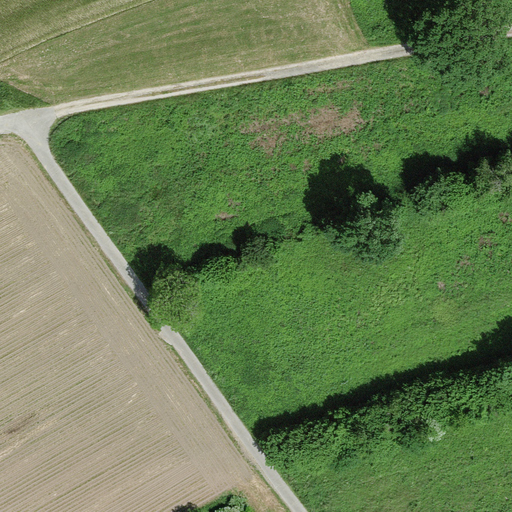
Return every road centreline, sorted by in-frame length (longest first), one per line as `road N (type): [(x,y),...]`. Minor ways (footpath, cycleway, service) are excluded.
road 1 (track): [(511,31),(0,123)]
road 2 (track): [(19,118),(298,511)]
